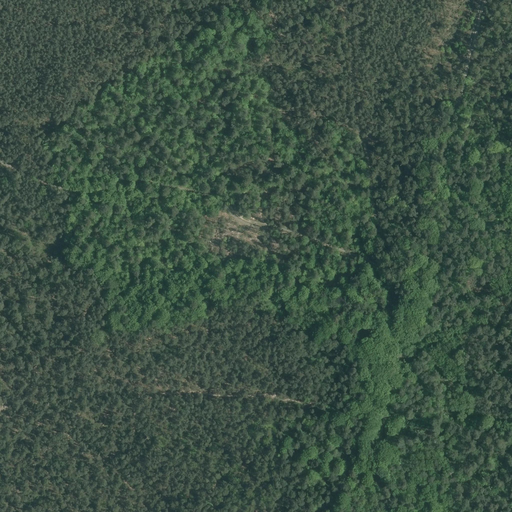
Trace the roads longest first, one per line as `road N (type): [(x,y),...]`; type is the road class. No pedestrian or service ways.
road 1 (track): [(483,0),(402,342)]
road 2 (track): [(374,263),(349,34),(337,0)]
road 3 (track): [(392,392),(365,511)]
